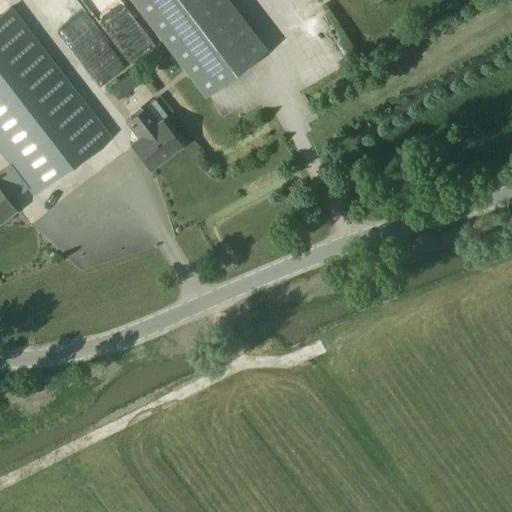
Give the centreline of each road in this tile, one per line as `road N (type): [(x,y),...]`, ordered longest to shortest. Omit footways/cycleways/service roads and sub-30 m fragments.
road 1 (unclassified): [(0,360),(112,342),(356,242),(511,192)]
road 2 (track): [(0,483),(235,366),(317,348)]
